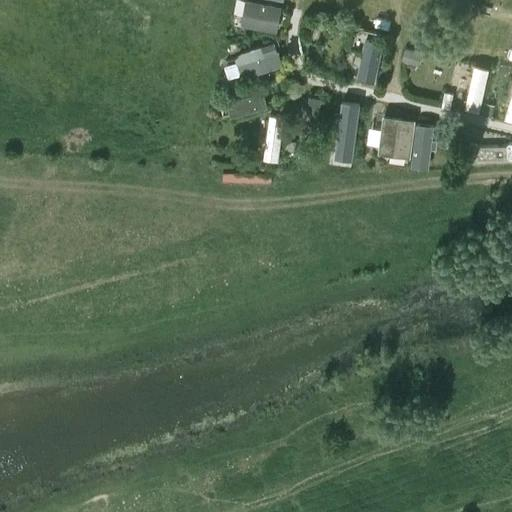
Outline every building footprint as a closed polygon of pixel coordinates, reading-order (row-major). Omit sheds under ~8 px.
[(283,26),(286,0),(284,0),(250,0),(247,22),(283,26)] [(482,33),(477,52),(493,56),(498,37),(482,33)] [(367,34),(362,76),(381,78),(386,36),(367,34)] [(239,70),(235,58),(224,62),(228,73),(239,70)] [(465,106),(481,110),(493,66),(477,62),(465,106)] [(266,91),(235,99),(239,112),(269,103),(266,91)] [(266,158),(283,159),(285,112),(269,112),(266,158)] [(409,156),(414,118),(383,113),(378,151),(409,156)] [(507,158),(510,160),(511,160),(511,142),(510,143),(507,146),(479,146),(476,144),(471,144),(468,147),(468,158),(471,161),(476,161),(479,158),(507,158)] [(275,179),(275,169),(226,169),(226,178),(275,179)]
